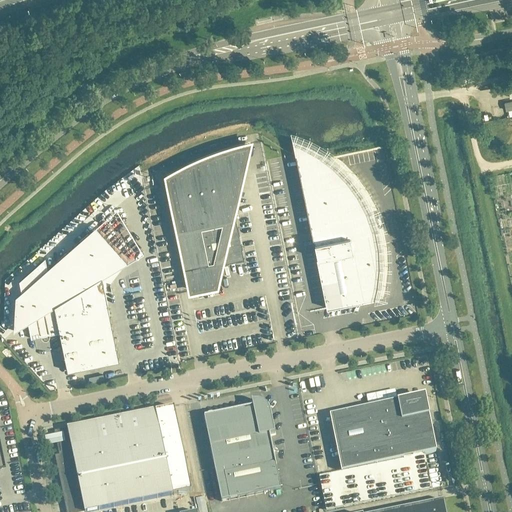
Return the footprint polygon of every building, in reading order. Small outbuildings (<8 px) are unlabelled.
[(511,102),(503,104),(506,117),(511,115),(511,102)] [(382,249),(379,230),(377,225),(379,224),(380,223),(381,221),(379,218),(378,217),(376,216),(374,216),(373,212),(364,195),(353,179),(339,165),(329,158),(324,154),(307,144),(292,138),(295,155),(314,245),(315,244),(317,258),(316,259),(327,309),(379,298),(381,287),(383,268),(382,249)] [(231,220),(235,199),(242,169),(244,169),(244,166),(250,159),(247,157),(250,143),(234,147),(234,149),(226,151),(226,149),(223,150),(221,147),(213,154),(201,159),(198,156),(190,163),(188,164),(189,166),(181,170),(180,168),(175,171),(174,168),(169,171),(170,174),(166,176),(172,203),(174,203),(175,211),(181,243),(200,239),(206,266),(187,270),(191,290),(215,286),(220,264),(244,259),(236,219),(231,220)] [(119,361),(105,293),(111,291),(110,284),(103,285),(102,278),(127,263),(95,227),(47,269),(45,258),(19,281),(21,292),(15,298),(14,333),(28,324),(31,339),(59,333),(67,372),(119,361)] [(432,446),(426,417),(428,416),(427,415),(426,415),(424,410),(422,405),(417,401),(411,401),(406,402),(405,400),(398,402),(385,405),(382,401),(377,404),(378,406),(334,415),(330,415),(330,417),(333,416),(344,470),(341,470),(341,472),(346,471),(346,470),(422,455),(435,452),(434,446),(432,446)] [(281,490),(273,452),(275,449),(272,447),(269,435),(275,434),(275,433),(274,433),(270,412),(268,407),(264,403),(259,401),(252,401),(251,401),(253,407),(204,417),(221,502),(281,490)] [(191,491),(174,407),(54,432),(59,455),(55,456),(66,511),(89,511),(173,495),(191,491)] [(61,433),(43,437),(45,447),(63,443),(61,433)] [(324,501),(333,499),(328,475),(319,477),(324,501)] [(207,511),(207,510),(204,496),(194,498),(197,511),(196,511),(207,511)] [(444,511),(442,501),(443,501),(443,500),(385,511),(444,511)]
